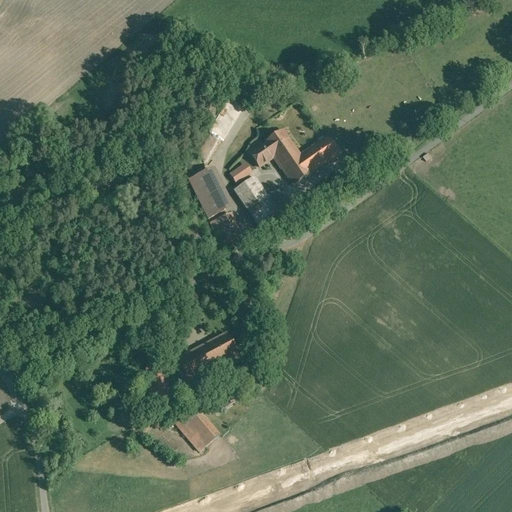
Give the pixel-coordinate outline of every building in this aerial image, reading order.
[(326,136),(300,153),(284,129),(250,152),(258,165),(274,155),(293,184),(338,154),(326,136)] [(246,165),(230,175),(235,184),(252,174),(246,165)] [(188,181),(208,219),(232,208),(213,169),(188,181)] [(279,212),(254,178),(234,192),(259,226),(279,212)] [(231,216),(213,224),(222,244),(240,236),(231,216)] [(237,356),(227,336),(177,362),(187,382),(237,356)] [(165,367),(145,369),(150,402),(169,400),(165,367)] [(226,388),(215,394),(224,409),(235,403),(226,388)] [(193,407),(174,423),(200,453),(218,437),(193,407)]
